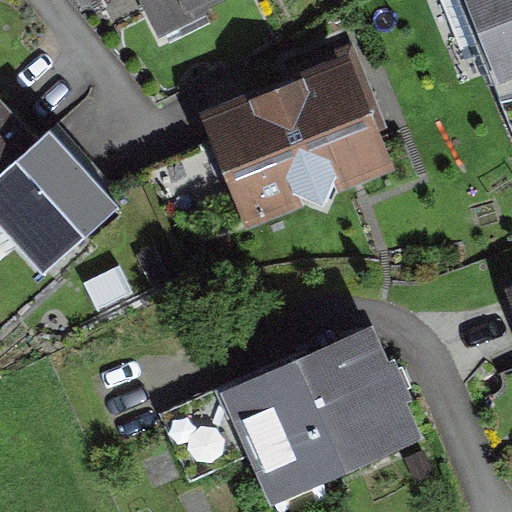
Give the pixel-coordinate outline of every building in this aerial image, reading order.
[(143,0),(159,32),(224,0),(143,0)] [(511,0),(487,0),(511,68),(511,0)] [(224,114),(261,208),(398,154),(361,60),(224,114)] [(0,150),(34,120),(0,81),(0,150)] [(134,191),(67,113),(0,170),(0,207),(49,264),(134,191)] [(376,328),(249,381),(289,478),(416,426),(376,328)]
